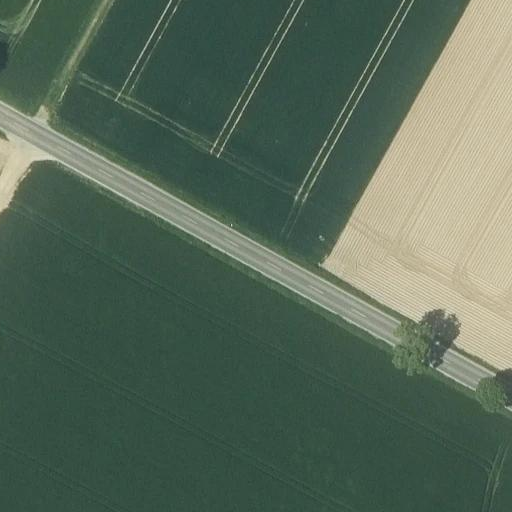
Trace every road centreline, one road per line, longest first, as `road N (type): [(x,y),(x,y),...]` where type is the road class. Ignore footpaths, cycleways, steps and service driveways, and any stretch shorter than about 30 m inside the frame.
road 1 (secondary): [(511,406),(0,125)]
road 2 (track): [(126,0),(39,147)]
